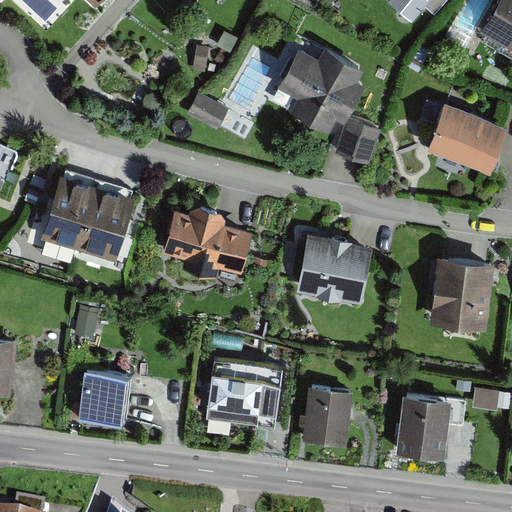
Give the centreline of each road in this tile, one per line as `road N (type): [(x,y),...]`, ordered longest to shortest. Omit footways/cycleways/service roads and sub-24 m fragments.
road 1 (residential): [(511,228),(276,187),(122,150),(58,128),(17,90)]
road 2 (unclassified): [(511,507),(0,445)]
